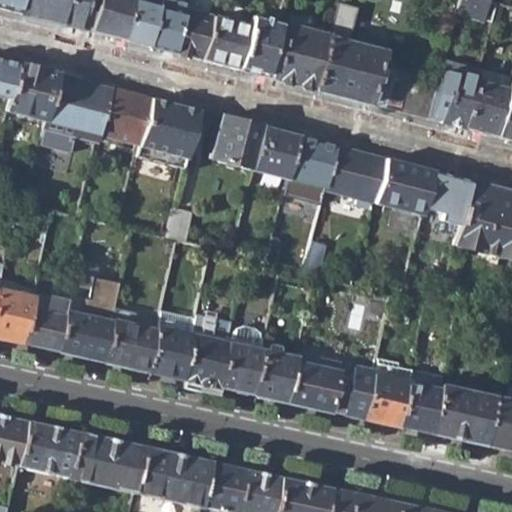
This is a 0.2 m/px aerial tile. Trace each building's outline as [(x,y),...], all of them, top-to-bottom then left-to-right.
[(19,13),(22,0),(3,0),(1,9),(19,13)] [(22,0),(19,13),(88,32),(96,0),(22,0)] [(96,0),(88,32),(119,40),(129,1),(129,0),(96,0)] [(135,0),(135,2),(155,8),(157,0),(135,0)] [(171,53),(181,14),(167,10),(169,0),(157,0),(155,8),(144,46),(171,53)] [(184,2),(177,0),(169,0),(167,10),(181,14),(182,11),(184,2)] [(455,0),(452,13),(475,19),(480,0),(455,0)] [(135,2),(129,1),(119,40),(144,46),(155,8),(135,2)] [(171,53),(199,60),(211,17),(182,11),(181,14),(171,53)] [(235,69),(262,77),(270,43),(275,23),(249,16),(246,26),(235,69)] [(199,60),(235,69),(246,26),(211,17),(199,60)] [(275,44),(270,43),(262,77),(310,89),(323,40),(324,36),(280,25),(275,44)] [(310,89),(366,104),(375,66),(377,54),(323,40),(310,89)] [(0,123),(1,119),(3,112),(14,64),(0,60),(0,123)] [(14,64),(3,112),(41,120),(53,74),(14,64)] [(366,104),(380,107),(389,70),(375,66),(366,104)] [(444,99),(432,96),(426,120),(461,129),(472,80),(473,77),(450,69),(444,99)] [(473,77),(472,80),(504,90),(505,85),(507,77),(475,69),(473,77)] [(405,74),(389,70),(380,107),(411,115),(420,86),(403,80),(405,74)] [(40,127),(35,144),(67,152),(71,136),(95,142),(97,135),(108,88),(53,74),(41,120),(40,127)] [(492,137),(504,90),(472,80),(461,129),(492,137)] [(511,87),(505,85),(504,90),(492,137),(511,141),(511,87)] [(411,115),(426,120),(432,96),(434,89),(420,86),(411,115)] [(97,135),(135,144),(139,127),(147,98),(108,88),(97,135)] [(196,111),(147,98),(139,127),(135,144),(132,157),(180,170),(196,111)] [(3,112),(1,119),(40,127),(41,120),(3,112)] [(207,157),(250,168),(261,128),(219,117),(207,157)] [(249,171),(285,180),(285,175),(296,137),(261,128),(250,168),(249,171)] [(285,175),(323,185),(333,146),(296,137),(285,175)] [(321,189),(372,204),(383,159),(333,146),(323,185),(321,189)] [(372,204),(419,215),(429,171),(383,159),(372,204)] [(416,224),(437,229),(440,212),(460,217),(469,181),(429,171),(419,215),(416,224)] [(476,249),(511,260),(511,192),(469,181),(460,217),(456,233),(453,245),(475,251),(476,249)] [(162,239),(181,243),(187,215),(169,211),(162,239)] [(437,229),(456,233),(460,217),(440,212),(437,229)] [(263,263),(274,266),(279,247),(277,239),(270,237),(263,263)] [(299,271),(315,275),(322,245),(307,241),(299,271)] [(76,300),(74,307),(77,307),(75,315),(62,312),(54,351),(101,361),(109,321),(116,284),(89,279),(83,300),(76,300)] [(25,289),(25,292),(24,297),(0,292),(0,338),(20,343),(27,308),(31,293),(32,290),(25,289)] [(31,293),(27,308),(42,311),(44,297),(31,293)] [(64,301),(44,297),(42,311),(27,308),(20,343),(54,351),(62,312),(63,303),(64,301)] [(63,303),(62,312),(75,315),(77,307),(74,307),(63,303)] [(156,312),(153,327),(187,336),(191,320),(156,312)] [(191,320),(187,336),(223,342),(226,330),(227,325),(191,317),(191,320)] [(101,361),(144,371),(152,330),(109,321),(101,361)] [(242,324),(234,325),(230,327),(226,330),(223,342),(260,350),(262,339),(251,326),(242,324)] [(178,378),(187,336),(153,327),(152,330),(144,371),(178,378)] [(214,386),(223,342),(187,336),(178,378),(214,386)] [(214,386),(250,394),(260,350),(223,342),(214,386)] [(250,394),(283,401),(293,360),(294,355),(276,352),(275,349),(271,347),(267,350),(260,350),(250,394)] [(293,360),(283,401),(326,411),(361,418),(372,369),(353,364),(350,379),(335,376),(337,361),(294,352),(294,355),(293,360)] [(361,418),(394,425),(404,384),(405,381),(391,378),(393,366),(394,362),(375,358),(372,369),(361,418)] [(391,378),(405,381),(408,369),(393,366),(391,378)] [(405,381),(404,384),(419,388),(420,386),(437,390),(438,386),(440,377),(408,369),(405,381)] [(428,433),(437,390),(420,386),(419,388),(404,384),(394,425),(428,433)] [(428,433),(481,445),(491,396),(438,386),(437,390),(428,433)] [(511,400),(504,398),(491,396),(481,445),(511,451),(511,400)] [(0,465),(15,469),(26,422),(0,416),(0,465)] [(15,469),(64,479),(76,433),(26,422),(15,469)] [(64,479),(132,494),(143,448),(76,433),(64,479)] [(132,494),(199,509),(210,462),(143,448),(132,494)] [(199,509),(213,511),(234,511),(245,470),(210,462),(199,509)] [(234,511),(272,511),(281,478),(245,470),(234,511)] [(323,511),(329,489),(281,478),(272,511),(323,511)] [(329,511),(393,511),(396,503),(335,490),(329,511)] [(435,511),(396,503),(393,511),(435,511)]
